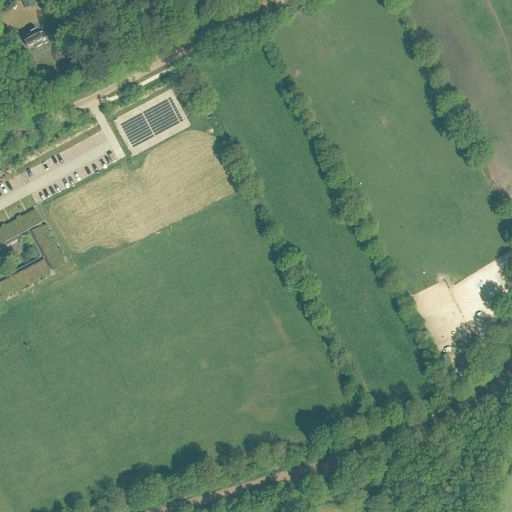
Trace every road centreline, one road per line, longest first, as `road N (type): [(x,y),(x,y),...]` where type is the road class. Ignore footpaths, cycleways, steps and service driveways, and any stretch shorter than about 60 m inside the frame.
road 1 (track): [(158,511),(397,441),(480,400),(511,362)]
road 2 (track): [(280,0),(88,101)]
